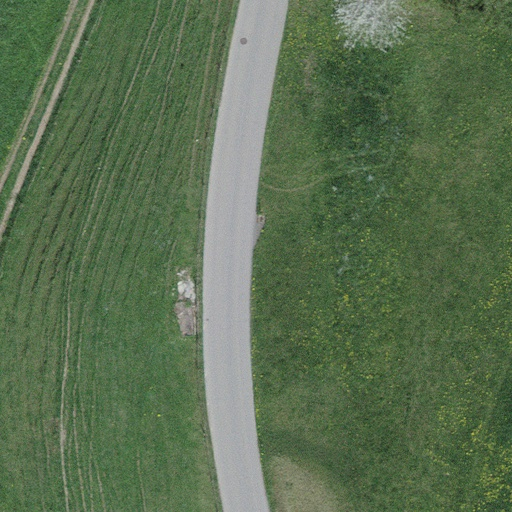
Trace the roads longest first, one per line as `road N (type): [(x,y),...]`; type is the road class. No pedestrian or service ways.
road 1 (unclassified): [(247,511),(227,347),(230,204),(264,0)]
road 2 (track): [(89,0),(0,206)]
